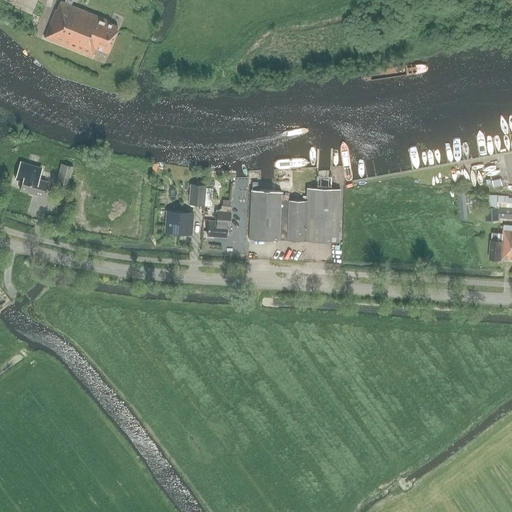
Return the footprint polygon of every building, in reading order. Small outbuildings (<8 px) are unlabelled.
[(108,24),(109,21),(71,6),(73,1),(70,0),(65,0),(64,3),(61,1),(57,10),(56,10),(45,38),(91,57),(95,47),(107,52),(117,27),(108,24)] [(354,141),(337,143),(344,183),(360,180),(354,141)] [(41,197),(46,182),(38,179),(42,168),(20,162),(15,179),(22,181),(20,190),(41,197)] [(67,187),(73,167),(61,164),(56,184),(67,187)] [(191,184),(189,204),(203,205),(205,186),(191,184)] [(283,195),(282,241),(287,241),(338,243),(340,190),(306,189),(305,201),(288,201),(289,195),(283,195)] [(282,241),(283,195),(280,195),(280,192),(250,191),(248,239),(282,241)] [(461,218),(468,217),(465,192),(458,193),(461,218)] [(511,198),(506,198),(506,196),(489,195),(488,207),(499,208),(498,218),(511,218),(511,198)] [(482,206),(482,197),(471,197),(471,206),(482,206)] [(229,206),(230,200),(223,199),(222,205),(221,205),(221,208),(219,208),(219,210),(217,210),(216,222),(208,221),(207,236),(226,237),(226,228),(229,228),(231,206),(229,206)] [(499,221),(498,218),(498,208),(485,209),(486,222),(499,221)] [(184,234),(191,234),(193,215),(182,214),(173,213),(172,222),(166,221),(165,232),(179,233),(179,232),(184,232),(184,234)] [(490,240),(489,259),(511,260),(511,226),(503,226),(503,233),(493,233),(493,234),(492,240),(490,240)]
